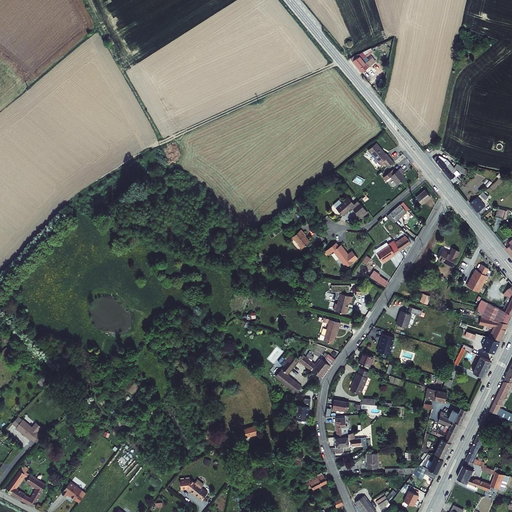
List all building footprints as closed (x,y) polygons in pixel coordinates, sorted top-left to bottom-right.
[(477,52),(478,52),(482,48),(482,47),(481,47),(466,41),(465,41),(465,42),(465,47),(465,48),(466,49),(466,50),(467,50),(469,51),(470,51),(470,52),(471,52),(473,53),(473,52),(475,53),(476,53),(477,52)] [(353,58),(350,61),(361,75),(371,66),(368,63),(365,65),(360,60),(362,58),(360,55),(353,58)] [(386,155),(377,144),(369,151),(386,170),(394,163),(387,154),(386,155)] [(437,159),(434,158),(433,160),(442,171),(446,168),(445,166),(447,165),(449,167),(450,166),(446,161),(444,163),(441,159),(439,161),(437,159)] [(456,166),(454,170),(462,175),(465,172),(456,166)] [(394,169),(384,178),(387,181),(392,176),(399,185),(407,178),(402,172),(404,171),(402,168),(397,172),(394,169)] [(447,168),(446,168),(442,171),(454,185),(458,181),(453,175),(454,173),(452,170),(450,172),(447,168)] [(432,197),(426,190),(417,198),(423,205),(432,197)] [(341,198),(334,204),(344,215),(353,207),(359,215),(366,209),(360,203),(357,206),(349,197),(344,202),(341,198)] [(484,207),(477,199),(470,204),(478,213),(484,207)] [(409,209),(403,203),(387,217),(392,223),(409,209)] [(368,212),(366,209),(359,215),(362,218),(368,212)] [(507,214),(499,211),(497,219),(505,221),(507,214)] [(307,235),(302,229),(292,237),(302,249),(310,242),(305,236),(307,235)] [(405,237),(395,244),(399,250),(400,251),(410,244),(405,237)] [(394,253),(399,250),(395,244),(393,242),(389,244),(388,243),(386,240),(380,244),(382,247),(376,251),(383,262),(395,254),(394,253)] [(338,248),(335,243),(327,248),(330,253),(333,252),(344,268),(356,260),(350,253),(346,256),(340,246),(338,248)] [(451,253),(444,249),(439,259),(453,266),(460,251),(454,248),(451,253)] [(489,270),(481,267),(478,273),(476,272),(468,288),(480,294),(488,278),(486,277),(489,270)] [(380,274),(374,270),(369,277),(385,287),(389,282),(379,275),(380,274)] [(336,300),(338,300),(337,304),(335,304),(334,310),(346,314),(349,302),(351,303),(353,297),(348,296),(348,292),(349,292),(349,285),(332,286),(332,292),(336,292),(336,300)] [(420,294),(418,301),(425,303),(427,296),(420,294)] [(511,314),(504,311),(483,301),(475,316),(491,319),(510,323),(511,319),(511,314)] [(421,311),(409,308),(407,313),(419,316),(421,311)] [(410,316),(400,312),(396,325),(406,329),(410,316)] [(341,323),(331,319),(325,335),(320,333),(319,338),(333,343),(335,335),(337,336),(341,323)] [(510,325),(509,324),(490,320),(484,319),(482,323),(496,329),(494,334),(482,330),(480,335),(489,338),(492,339),(493,337),(501,342),(510,325)] [(476,340),(478,335),(468,332),(466,337),(476,340)] [(394,340),(381,336),(378,344),(380,344),(377,353),(388,357),(394,340)] [(492,339),(489,338),(484,349),(495,354),(501,343),(492,339)] [(306,356),(303,354),(299,358),(286,348),(280,356),(286,361),(275,373),(293,388),(298,383),(287,374),(299,359),(310,368),(315,363),(306,356)] [(462,351),(456,364),(459,366),(467,350),(463,348),(463,349),(461,348),(460,350),(462,351)] [(368,367),(372,357),(361,352),(358,362),(368,367)] [(316,365),(315,363),(310,368),(321,377),(335,358),(328,353),(324,359),(322,358),(316,365)] [(484,377),(492,362),(482,357),(474,373),(484,377)] [(368,370),(359,367),(356,373),(349,389),(359,394),(366,377),(365,377),(368,370)] [(511,383),(507,382),(492,411),(497,413),(511,420),(511,412),(503,408),(511,389),(511,383)] [(448,392),(428,388),(426,398),(432,399),(445,402),(448,392)] [(344,399),(328,396),(326,407),(331,408),(331,406),(339,407),(339,406),(342,407),(344,399)] [(310,400),(304,400),(303,408),(296,407),(295,421),(307,422),(308,412),(308,409),(309,409),(310,400)] [(462,408),(459,413),(465,416),(468,411),(462,408)] [(461,424),(465,416),(459,413),(452,410),(449,416),(444,413),(445,412),(441,410),(440,414),(444,415),(460,423),(461,424)] [(18,413),(11,420),(16,424),(16,425),(29,437),(30,437),(32,439),(38,433),(35,431),(40,426),(36,421),(31,426),(23,417),(22,418),(18,413)] [(450,426),(449,428),(456,432),(460,423),(444,415),(443,418),(439,416),(438,421),(450,426)] [(335,418),(337,436),(342,436),(347,434),(346,426),(345,426),(344,417),(335,418)] [(257,423),(246,426),(248,434),(259,432),(257,423)] [(485,425),(468,459),(476,463),(485,466),(487,467),(488,465),(486,464),(487,462),(478,459),(491,432),(490,427),(485,425)] [(439,429),(437,434),(451,441),(456,432),(449,428),(445,426),(443,431),(439,429)] [(347,434),(342,436),(337,436),(334,437),(335,447),(343,446),(350,446),(350,445),(349,439),(354,438),(353,432),(347,434)] [(354,438),(349,439),(350,445),(363,444),(363,447),(367,447),(367,438),(354,438)] [(442,438),(435,452),(445,457),(452,442),(442,438)] [(378,454),(368,454),(368,468),(378,468),(378,454)] [(476,463),(468,459),(465,465),(473,468),(476,463)] [(34,506),(47,485),(26,471),(28,468),(24,465),(20,470),(6,489),(11,492),(10,494),(21,500),(22,499),(34,506)] [(473,468),(465,465),(459,478),(469,483),(468,486),(478,490),(479,487),(488,490),(491,491),(494,485),(480,480),(472,478),(476,470),(473,468)] [(487,467),(485,466),(484,469),(498,474),(499,471),(489,467),(487,467)] [(511,476),(499,471),(498,474),(494,485),(506,490),(511,476)] [(323,472),(306,480),(309,486),(311,485),(312,487),(327,480),(323,472)] [(189,478),(179,480),(180,489),(186,489),(188,490),(187,491),(193,495),(194,494),(201,499),(207,492),(200,487),(203,483),(197,479),(194,482),(189,478)] [(85,492),(70,480),(61,492),(66,495),(67,493),(79,501),(85,492)] [(419,496),(409,491),(404,502),(413,506),(415,502),(416,499),(417,500),(419,496)] [(364,494),(356,500),(364,511),(376,511),(374,508),(375,507),(369,498),(368,499),(364,494)] [(385,495),(377,501),(382,509),(390,504),(385,495)]
